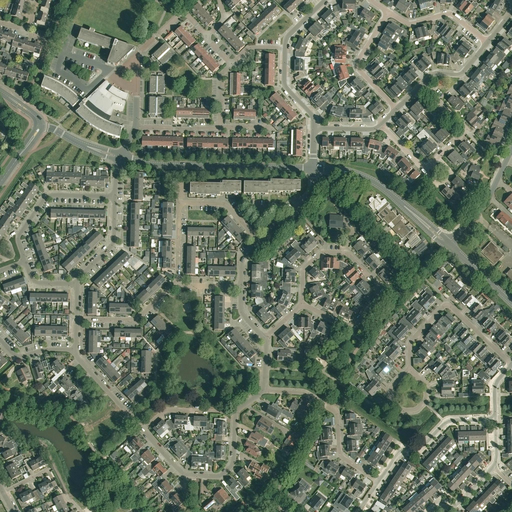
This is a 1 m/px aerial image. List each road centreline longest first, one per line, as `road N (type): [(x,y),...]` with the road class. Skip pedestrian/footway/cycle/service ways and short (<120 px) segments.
road 1 (tertiary): [(312,167),(121,158)]
road 2 (residential): [(258,240),(224,204),(182,203),(173,284)]
road 3 (residential): [(378,481),(341,456),(335,411),(303,393),(263,390)]
road 4 (residential): [(143,430),(181,472),(220,476),(233,463),(236,413)]
road 5 (tertiary): [(445,242),(371,180),(312,167)]
road 6 (residential): [(301,302),(346,326),(355,322),(378,288),(344,253)]
road 7 (residential): [(25,262),(18,235),(47,195),(114,196)]
road 8 (residential): [(378,481),(401,449),(421,447),(445,422),(495,419)]
road 9 (residential): [(396,109),(356,64),(388,12)]
